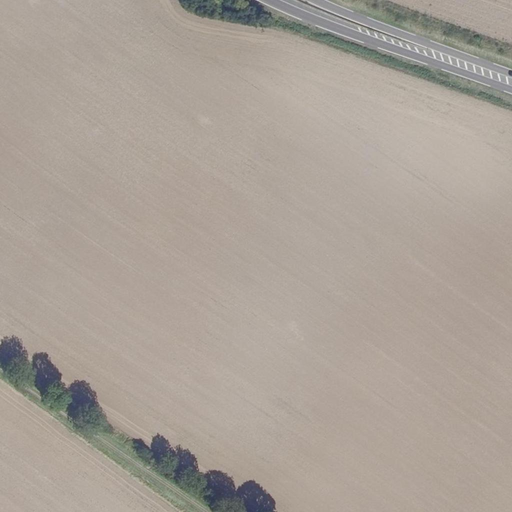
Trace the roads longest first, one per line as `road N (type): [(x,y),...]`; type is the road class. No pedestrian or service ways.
road 1 (track): [(211,511),(0,362)]
road 2 (primary): [(270,0),(511,89)]
road 3 (primary): [(511,74),(315,0)]
